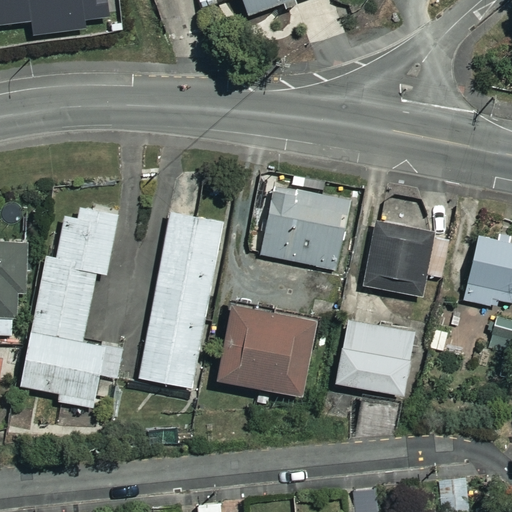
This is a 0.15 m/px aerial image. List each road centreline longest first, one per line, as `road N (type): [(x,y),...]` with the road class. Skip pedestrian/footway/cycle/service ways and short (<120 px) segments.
road 1 (residential): [(511,482),(504,471),(444,450),(0,491)]
road 2 (tertiary): [(396,132),(136,105),(0,116)]
road 3 (residential): [(483,0),(417,65),(396,132)]
